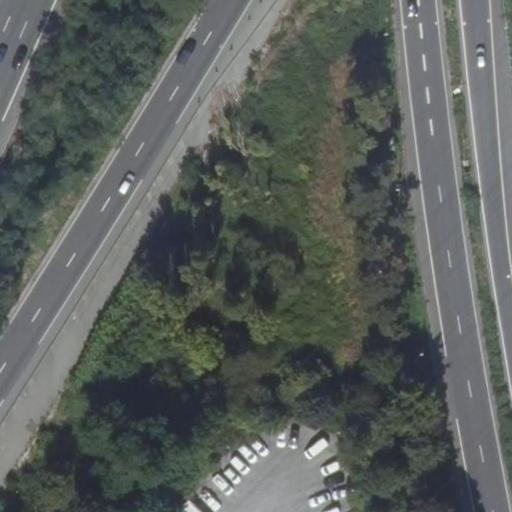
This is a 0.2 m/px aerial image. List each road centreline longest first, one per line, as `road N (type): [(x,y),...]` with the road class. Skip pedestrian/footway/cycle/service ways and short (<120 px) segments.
road 1 (motorway): [(418,0),(460,331),(493,511)]
road 2 (motorway): [(0,377),(233,0)]
road 3 (motorway): [(511,317),(476,0)]
